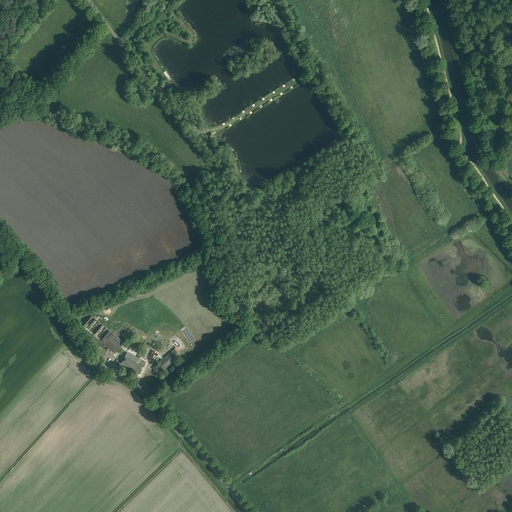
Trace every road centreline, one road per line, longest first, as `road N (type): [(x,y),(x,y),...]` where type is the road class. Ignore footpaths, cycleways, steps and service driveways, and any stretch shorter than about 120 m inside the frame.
road 1 (unclassified): [(247,511),(153,389),(96,359),(0,237)]
road 2 (track): [(197,136),(85,0)]
road 3 (unclassified): [(511,188),(485,143),(463,67)]
